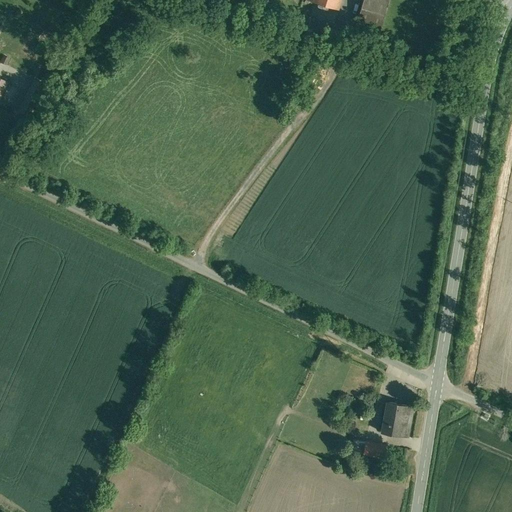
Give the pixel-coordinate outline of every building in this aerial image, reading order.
[(308,0),(337,9),(340,0),(308,0)] [(388,0),(362,0),(356,22),(380,29),(388,0)] [(263,23),(247,18),(244,25),(260,31),(263,23)] [(48,85),(39,81),(23,113),(31,117),(41,95),(42,96),(48,85)] [(411,404),(386,401),(382,432),(407,436),(411,404)] [(386,446),(365,441),(362,454),(383,458),(386,446)]
